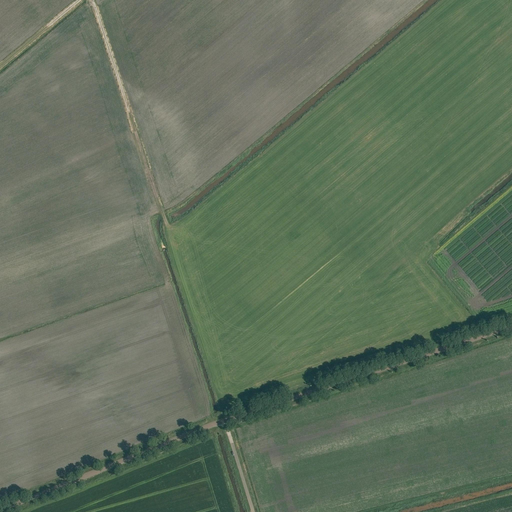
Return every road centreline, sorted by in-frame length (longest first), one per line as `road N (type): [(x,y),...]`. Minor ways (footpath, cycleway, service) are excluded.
road 1 (unclassified): [(224,420),(511,326)]
road 2 (unclassified): [(0,509),(224,420)]
